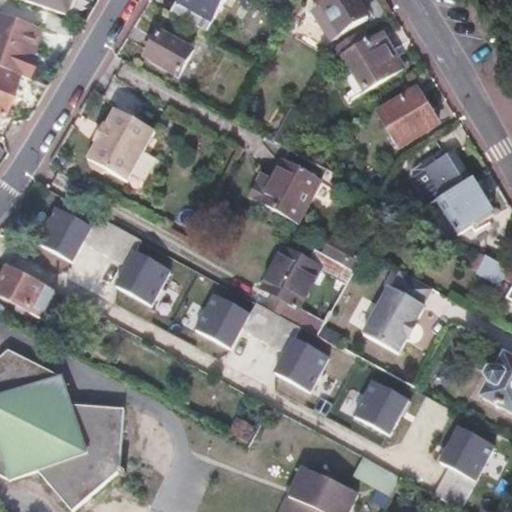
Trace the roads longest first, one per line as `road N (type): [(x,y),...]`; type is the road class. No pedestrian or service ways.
road 1 (unknown): [(0,317),(169,412),(176,470),(155,511)]
road 2 (residential): [(124,0),(0,199)]
road 3 (tertiary): [(511,166),(412,0)]
